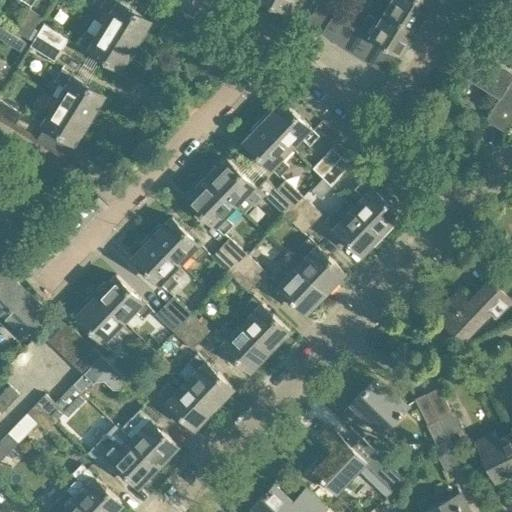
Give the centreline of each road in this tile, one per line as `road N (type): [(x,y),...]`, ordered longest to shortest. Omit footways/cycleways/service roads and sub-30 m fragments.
road 1 (residential): [(454,215),(170,511)]
road 2 (residential): [(48,279),(274,44)]
road 3 (residential): [(381,131),(462,0)]
road 4 (residential): [(381,131),(274,44)]
